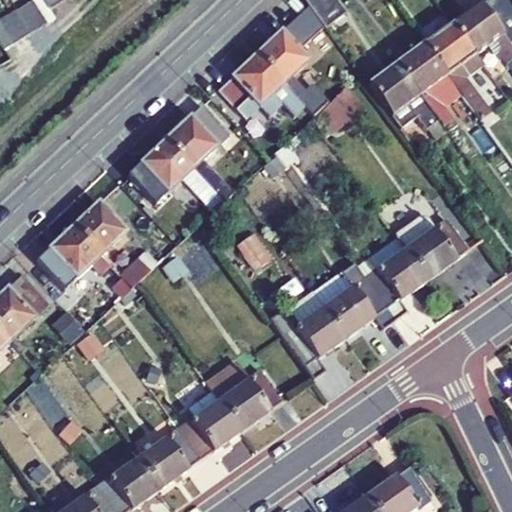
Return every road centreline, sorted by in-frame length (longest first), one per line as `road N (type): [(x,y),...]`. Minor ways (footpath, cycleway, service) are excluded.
road 1 (tertiary): [(0,226),(241,0)]
road 2 (residential): [(226,511),(441,357)]
road 3 (residential): [(441,357),(511,505)]
